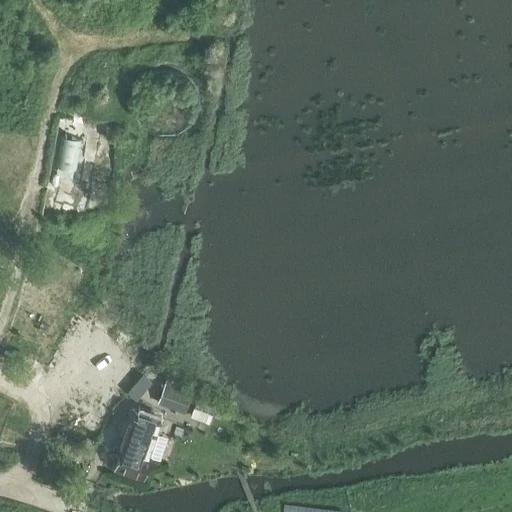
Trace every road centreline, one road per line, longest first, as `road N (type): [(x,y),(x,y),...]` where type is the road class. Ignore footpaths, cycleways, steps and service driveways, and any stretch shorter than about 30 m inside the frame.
road 1 (track): [(161,0),(144,37),(83,54),(55,86),(0,329)]
road 2 (track): [(0,374),(41,413),(33,455),(13,491)]
